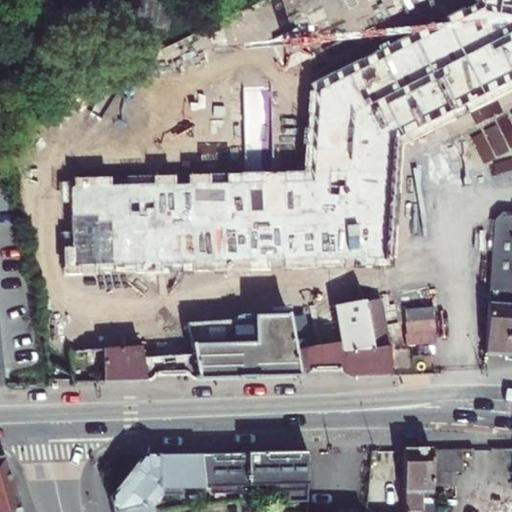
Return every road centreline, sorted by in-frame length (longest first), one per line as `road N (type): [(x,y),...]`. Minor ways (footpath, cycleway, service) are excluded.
road 1 (secondary): [(511,394),(219,415)]
road 2 (secondary): [(219,415),(511,420)]
road 3 (secondary): [(219,415),(47,421)]
